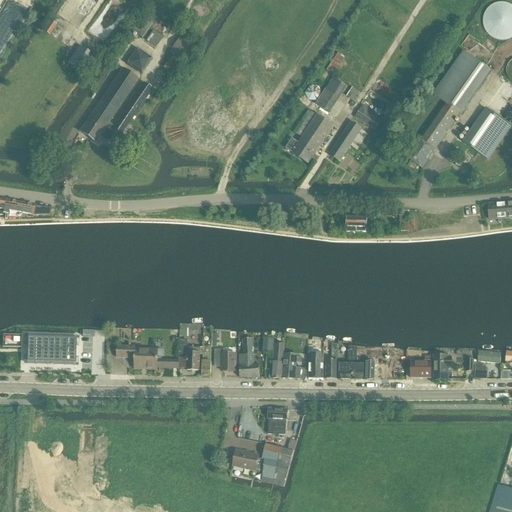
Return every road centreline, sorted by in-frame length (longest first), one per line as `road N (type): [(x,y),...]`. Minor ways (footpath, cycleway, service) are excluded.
road 1 (track): [(511,226),(369,237),(132,218),(0,221)]
road 2 (tertiary): [(0,190),(103,204),(511,197)]
road 3 (secondary): [(511,395),(0,389)]
